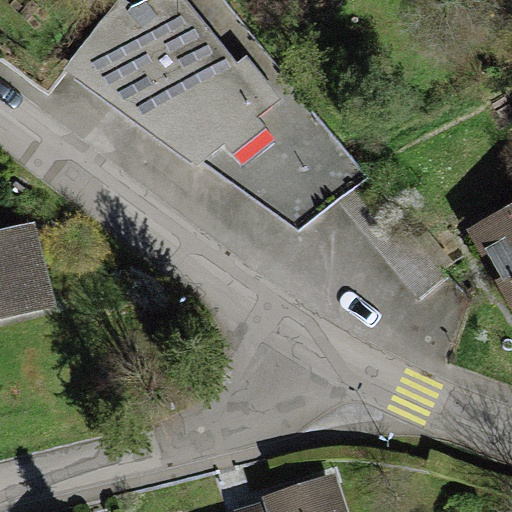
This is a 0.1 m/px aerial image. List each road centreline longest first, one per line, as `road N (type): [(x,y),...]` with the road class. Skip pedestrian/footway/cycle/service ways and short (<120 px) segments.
road 1 (residential): [(334,352),(0,102)]
road 2 (residential): [(334,352),(287,403),(213,435),(0,489)]
road 3 (residential): [(511,439),(412,399),(334,352)]
